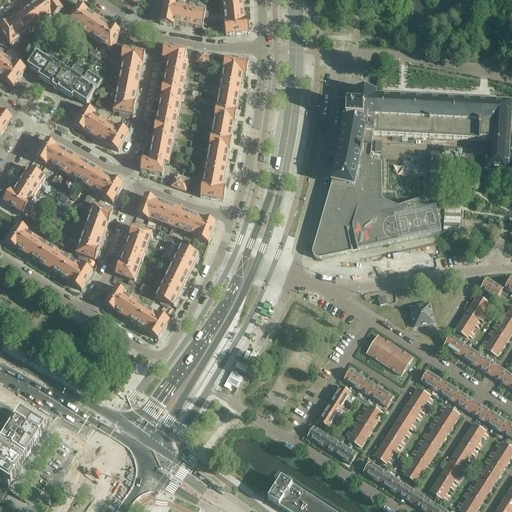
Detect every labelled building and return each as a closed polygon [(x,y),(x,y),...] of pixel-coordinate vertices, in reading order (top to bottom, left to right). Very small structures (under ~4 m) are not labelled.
[(64,11),(59,5),(59,4),(56,1),(56,0),(55,0),(41,0),(41,1),(53,17),(54,19),(64,11)] [(245,21),(243,0),(242,0),(224,0),(223,1),(224,16),(225,16),(226,17),(227,22),(245,21)] [(53,17),(41,1),(30,8),(41,23),(47,18),(49,20),(53,17)] [(174,28),(175,25),(178,8),(178,5),(164,2),(160,25),(174,28)] [(205,19),(205,16),(206,13),(201,12),(199,10),(200,9),(185,6),(185,7),(183,9),(178,8),(175,25),(202,30),(203,25),(204,22),(205,19)] [(79,29),(89,13),(78,7),(68,24),(71,26),(72,24),(79,29)] [(41,23),(30,8),(20,16),(32,32),(36,30),(34,27),(41,23)] [(89,37),(100,20),(89,13),(79,29),(86,33),(85,35),(89,37)] [(32,32),(20,16),(9,24),(20,38),(26,33),(28,35),(32,32)] [(101,42),(111,27),(100,20),(89,37),(93,40),(94,38),(101,42)] [(245,21),(227,22),(225,23),(226,37),(249,35),(248,20),(245,21)] [(20,38),(9,24),(0,30),(0,32),(1,35),(4,38),(8,43),(11,48),(15,45),(13,43),(20,38)] [(111,51),(122,34),(111,27),(101,42),(108,47),(107,49),(111,51)] [(184,64),(187,51),(178,50),(173,49),(165,47),(162,60),(168,61),(184,64)] [(33,61),(28,69),(41,77),(39,79),(53,88),(53,90),(57,92),(59,92),(73,101),(74,98),(87,106),(92,99),(98,89),(103,82),(91,75),(89,73),(87,75),(74,66),(70,73),(51,61),(54,56),(41,48),(37,55),(33,61)] [(143,67),(145,54),(138,53),(138,52),(133,51),(124,50),(121,62),(123,63),(143,67)] [(212,66),(213,59),(214,57),(198,54),(196,63),(200,64),(209,66),(212,66)] [(0,79),(3,82),(13,68),(6,63),(8,61),(4,58),(0,63),(0,79)] [(246,77),(248,66),(249,63),(226,59),(223,73),(226,73),(243,77),(246,77)] [(188,64),(184,64),(168,61),(166,73),(183,77),(184,69),(187,69),(188,64)] [(141,79),(143,67),(123,63),(123,66),(125,67),(123,76),(141,79)] [(14,89),(26,71),(16,64),(13,68),(3,82),(14,89)] [(208,69),(209,66),(200,64),(199,68),(206,69),(205,72),(210,73),(210,70),(208,69)] [(180,89),(182,81),(185,82),(186,77),(183,77),(166,73),(164,86),(180,89)] [(238,105),(242,84),(243,77),(226,73),(225,79),(223,81),(222,80),(220,94),(222,96),(221,102),(238,105)] [(138,92),(141,79),(123,76),(122,84),(119,84),(119,88),(138,92)] [(178,102),(180,94),(182,94),(183,90),(180,89),(164,86),(161,98),(178,102)] [(136,104),(138,92),(119,88),(118,92),(120,92),(119,100),(136,104)] [(442,235),(436,210),(430,180),(430,178),(422,180),(425,191),(425,192),(425,193),(425,194),(424,195),(424,196),(424,197),(423,197),(422,198),(421,199),(399,208),(398,208),(385,202),(384,202),(383,201),(383,200),(383,199),(382,199),(382,163),(380,163),(380,156),(372,156),(373,136),(487,142),(486,173),(511,174),(511,153),(509,153),(511,105),(376,98),(376,93),(354,92),(353,109),(347,109),(346,121),(344,121),(341,138),(339,153),(336,169),(333,182),(313,252),(313,253),(313,254),(313,255),(313,256),(313,257),(314,258),(315,259),(316,260),(318,260),(319,260),(320,260),(352,254),(347,231),(353,230),(358,252),(442,235)] [(176,115),(177,106),(180,107),(181,102),(178,102),(161,98),(159,111),(176,115)] [(133,117),(136,104),(119,100),(117,108),(115,108),(114,113),(119,114),(125,115),(130,116),(133,117)] [(233,133),(237,112),(238,105),(221,102),(220,107),(218,108),(217,108),(214,124),(215,124),(216,126),(216,130),(233,133)] [(86,134),(94,119),(97,115),(85,109),(81,116),(78,120),(79,120),(74,128),(86,134)] [(173,127),(175,118),(178,119),(178,115),(176,115),(159,111),(156,124),(173,127)] [(8,127),(13,120),(3,113),(0,116),(0,138),(5,131),(8,127)] [(97,140),(107,123),(102,121),(101,123),(94,119),(86,134),(97,140)] [(108,147),(116,132),(109,128),(111,125),(107,123),(97,140),(108,147)] [(171,140),(172,131),(175,131),(176,128),(173,127),(156,124),(154,136),(171,140)] [(125,141),(129,134),(119,128),(116,132),(108,147),(118,153),(123,146),(126,142),(125,141)] [(228,161),(232,140),(233,133),(216,130),(215,136),(213,137),(212,137),(209,150),(210,150),(212,152),(211,158),(228,161)] [(168,152),(170,144),(173,144),(173,140),(171,140),(154,136),(151,149),(168,152)] [(46,167),(47,165),(57,148),(47,141),(42,149),(40,153),(36,161),(46,167)] [(60,169),(69,154),(57,148),(47,165),(51,168),(53,165),(60,169)] [(167,159),(168,152),(151,149),(149,161),(165,164),(169,165),(170,160),(167,159)] [(443,156),(432,156),(430,176),(473,178),(474,159),(462,158),(463,152),(444,151),(443,156)] [(69,178),(80,161),(69,154),(60,169),(67,174),(66,176),(69,178)] [(404,156),(404,172),(423,173),(424,157),(404,156)] [(223,188),(227,168),(228,161),(211,158),(210,163),(208,165),(207,165),(205,177),(206,179),(205,185),(223,189),(223,188)] [(165,164),(149,161),(143,160),(141,173),(162,177),(165,164)] [(82,182),(90,167),(80,161),(69,178),(73,180),(74,178),(82,182)] [(92,191),(102,173),(90,167),(82,182),(89,186),(87,189),(92,191)] [(43,186),(42,186),(41,183),(44,179),(40,176),(35,173),(29,169),(14,193),(29,203),(32,197),(34,197),(35,198),(43,186)] [(104,195),(113,180),(102,173),(92,191),(96,193),(97,191),(104,195)] [(181,181),(177,180),(174,178),(171,188),(186,194),(189,184),(185,183),(181,181)] [(120,194),(124,186),(113,180),(104,195),(102,199),(113,205),(117,198),(120,194)] [(224,203),(226,189),(223,188),(223,189),(205,185),(203,185),(201,199),(224,203)] [(74,195),(79,188),(75,186),(71,193),(72,194),(74,195)] [(31,204),(29,203),(14,193),(11,192),(4,204),(23,216),(31,204)] [(78,198),(74,195),(72,194),(69,199),(76,203),(78,198)] [(149,221),(157,202),(145,197),(142,205),(140,210),(137,218),(149,222),(149,221)] [(162,224),(168,206),(157,202),(149,221),(154,222),(155,221),(162,224)] [(173,230),(180,211),(168,206),(162,224),(169,227),(169,228),(173,230)] [(108,226),(113,214),(99,209),(94,207),(92,212),(94,212),(92,220),(108,226)] [(460,232),(461,210),(444,209),(443,231),(460,232)] [(185,233),(192,215),(180,211),(173,230),(177,231),(178,230),(185,233)] [(197,239),(204,220),(192,215),(185,233),(192,235),(192,237),(197,239)] [(104,238),(108,226),(92,220),(89,228),(86,227),(85,231),(104,238)] [(213,233),(216,225),(204,220),(197,239),(197,241),(209,245),(212,237),(213,233)] [(17,251),(26,236),(29,232),(18,225),(14,233),(13,232),(11,237),(6,244),(17,251)] [(146,232),(141,231),(133,228),(129,240),(146,246),(149,239),(151,240),(153,235),(151,234),(146,232)] [(99,251),(104,238),(85,231),(83,236),(86,237),(83,245),(99,251)] [(27,258),(39,240),(35,238),(33,240),(26,236),(17,251),(27,258)] [(38,264),(48,249),(41,245),(42,243),(39,240),(27,258),(38,264)] [(143,254),(146,246),(129,240),(125,252),(144,259),(146,255),(143,254)] [(95,262),(99,251),(83,245),(80,252),(78,252),(76,255),(80,257),(84,258),(89,260),(95,262)] [(49,271),(60,254),(56,252),(55,254),(48,249),(38,264),(49,271)] [(187,283),(196,264),(199,257),(196,255),(192,253),(187,251),(184,249),(181,254),(179,255),(178,254),(174,262),(172,267),(173,268),(173,270),(171,275),(187,283)] [(143,263),(144,259),(125,252),(120,264),(137,270),(140,263),(143,263)] [(60,278),(69,263),(63,259),(64,257),(60,254),(49,271),(60,278)] [(71,285),(82,268),(78,265),(76,267),(69,263),(60,278),(71,285)] [(134,278),(137,270),(120,264),(116,276),(129,281),(134,283),(135,284),(137,279),(134,278)] [(89,281),(93,273),(83,267),(82,268),(71,285),(82,292),(86,285),(89,281)] [(174,308),(183,289),(187,283),(171,275),(169,279),(167,280),(166,280),(163,284),(159,293),(160,294),(161,296),(158,300),(162,302),(166,304),(170,306),(174,308)] [(489,295),(495,285),(488,280),(481,291),(489,295)] [(496,300),(503,290),(495,285),(489,295),(496,300)] [(115,314),(125,298),(127,295),(116,288),(112,295),(109,299),(104,307),(115,314)] [(489,313),(492,309),(488,307),(489,305),(477,297),(466,314),(479,322),(480,321),(483,323),(485,319),(482,317),(486,310),(489,313)] [(126,320),(137,303),(133,301),(132,303),(125,298),(115,314),(126,320)] [(387,305),(385,298),(379,300),(380,307),(387,305)] [(137,327),(146,312),(140,308),(141,306),(137,303),(126,320),(137,327)] [(434,324),(430,305),(410,309),(415,329),(434,324)] [(511,329),(511,308),(505,318),(502,316),(500,319),(503,321),(502,323),(511,329)] [(147,334),(158,317),(154,314),(153,316),(146,312),(137,327),(147,334)] [(479,330),(481,326),(478,324),(479,322),(466,314),(455,331),(468,339),(469,337),(472,340),(474,336),(471,334),(475,327),(479,330)] [(165,329),(170,322),(159,315),(158,317),(147,334),(158,341),(163,334),(166,330),(165,329)] [(508,341),(511,334),(511,329),(502,323),(499,328),(495,326),(493,329),(497,331),(495,333),(508,341)] [(502,351),(508,341),(495,333),(494,335),(491,333),(489,336),(492,338),(491,340),(499,344),(496,348),(502,351)] [(412,360),(398,351),(378,338),(368,355),(401,377),(412,360)] [(453,353),(459,343),(451,338),(444,348),(453,353)] [(502,351),(496,348),(499,344),(491,340),(488,345),(485,343),(482,346),(486,348),(485,350),(497,358),(502,351)] [(461,359),(468,348),(459,343),(453,353),(461,359)] [(470,364),(476,354),(468,348),(461,359),(470,364)] [(478,369),(484,359),(476,354),(470,364),(478,369)] [(488,376),(495,365),(484,359),(478,369),(488,376)] [(498,383),(504,372),(500,369),(495,365),(488,376),(493,379),(498,383)] [(353,387),(360,377),(351,372),(345,382),(353,387)] [(508,389),(511,383),(511,376),(504,372),(498,383),(508,389)] [(430,389),(437,379),(428,373),(422,383),(430,389)] [(362,393),(368,382),(360,377),(353,387),(362,393)] [(439,394),(445,384),(437,379),(430,389),(439,394)] [(370,398),(376,388),(368,382),(362,393),(370,398)] [(447,399),(453,389),(445,384),(439,394),(447,399)] [(345,403),(351,395),(340,388),(335,397),(345,403)] [(379,403),(385,393),(376,388),(370,398),(379,403)] [(456,405),(462,395),(453,389),(447,399),(456,405)] [(429,400),(430,398),(418,390),(413,397),(418,400),(416,403),(424,408),(427,403),(430,405),(432,402),(429,400)] [(291,412),(300,394),(295,391),(286,409),(291,412)] [(387,409),(393,398),(385,393),(379,403),(387,409)] [(466,411),(472,401),(462,395),(456,405),(466,411)] [(340,412),(345,403),(335,397),(330,405),(340,412)] [(424,408),(416,403),(418,400),(413,397),(407,407),(419,415),(421,413),(424,415),(426,412),(423,410),(424,408)] [(482,407),(472,401),(466,411),(475,417),(482,407)] [(334,420),(340,412),(330,405),(324,414),(334,420)] [(43,435),(25,423),(23,422),(22,422),(2,409),(2,408),(0,407),(0,503),(8,490),(17,476),(18,477),(19,474),(20,472),(32,453),(33,451),(33,452),(35,449),(43,435)] [(383,415),(370,407),(369,409),(366,407),(363,410),(367,412),(363,417),(371,422),(373,418),(379,422),(383,415)] [(420,422),(422,419),(418,417),(419,415),(407,407),(396,424),(409,432),(410,430),(413,432),(415,429),(412,427),(416,420),(420,422)] [(486,424),(492,414),(482,407),(475,417),(486,424)] [(449,434),(460,417),(447,409),(446,410),(443,408),(441,412),(444,414),(440,421),(436,418),(434,422),(437,424),(436,426),(449,434)] [(329,429),(334,420),(324,414),(319,422),(329,429)] [(494,430),(501,420),(492,414),(486,424),(494,430)] [(372,432),(379,422),(373,418),(371,422),(363,417),(362,419),(359,417),(357,420),(360,422),(359,424),(372,432)] [(503,435),(509,425),(501,420),(494,430),(503,435)] [(372,432),(359,424),(358,426),(355,423),(353,427),(356,429),(355,431),(367,439),(372,432)] [(408,433),(409,432),(396,424),(392,431),(397,434),(395,437),(402,442),(405,437),(409,439),(411,436),(408,433)] [(443,444),(449,434),(436,426),(435,427),(432,425),(430,429),(433,431),(432,432),(440,437),(437,440),(443,444)] [(485,435),(486,434),(473,425),(469,433),(474,436),(472,439),(479,444),(483,439),(486,441),(488,437),(485,435)] [(511,440),(511,439),(511,426),(509,425),(503,435),(511,440)] [(317,444),(323,434),(315,429),(308,439),(317,444)] [(361,449),(367,439),(355,431),(352,436),(348,434),(346,437),(349,439),(348,441),(361,449)] [(402,442),(395,437),(397,434),(392,431),(385,441),(398,449),(399,447),(402,449),(405,446),(401,444),(402,442)] [(443,444),(437,440),(440,437),(432,432),(429,437),(426,435),(423,439),(427,441),(426,443),(438,451),(443,444)] [(479,444),(472,439),(474,436),(469,433),(462,442),(475,450),(476,449),(479,451),(482,447),(478,445),(479,444)] [(325,450),(331,440),(323,434),(317,444),(325,450)] [(333,455),(340,445),(331,440),(325,450),(333,455)] [(398,456),(400,452),(397,450),(398,449),(385,441),(375,458),(387,466),(388,464),(392,466),(394,463),(390,460),(395,454),(398,456)] [(438,451),(426,443),(425,444),(421,442),(419,446),(422,448),(421,450),(434,458),(438,451)] [(475,450),(462,442),(456,452),(461,456),(463,452),(471,457),(472,456),(475,458),(477,454),(474,452),(475,450)] [(505,469),(511,457),(511,450),(503,444),(502,446),(498,444),(496,447),(499,449),(495,456),(492,454),(490,457),(493,460),(492,461),(505,469)] [(342,460),(348,450),(340,445),(333,455),(342,460)] [(350,466),(357,456),(348,450),(342,460),(350,466)] [(427,468),(434,458),(421,450),(418,454),(415,452),(413,456),(416,458),(415,459),(427,468)] [(468,462),(471,457),(463,452),(461,456),(456,452),(452,459),(464,467),(465,466),(469,468),(471,464),(468,462)] [(417,484),(427,468),(415,459),(414,461),(410,459),(408,462),(412,465),(407,471),(404,469),(402,473),(405,475),(404,476),(417,484)] [(464,475),(467,471),(463,469),(464,467),(452,459),(441,476),(454,484),(455,483),(458,485),(460,481),(457,479),(461,472),(464,475)] [(494,486),(504,471),(505,469),(492,461),(491,463),(488,461),(485,464),(489,466),(484,473),(481,471),(479,474),(482,476),(481,478),(494,486)] [(372,480),(379,470),(370,464),(364,474),(372,480)] [(381,485),(387,475),(379,470),(372,480),(381,485)] [(389,490),(396,480),(387,475),(381,485),(389,490)] [(454,484),(441,476),(434,487),(439,490),(442,487),(449,491),(450,489),(454,491),(456,488),(453,486),(454,484)] [(483,503),(494,486),(481,478),(480,480),(477,478),(475,481),(478,483),(474,490),(470,488),(468,491),(471,493),(470,495),(483,503)] [(398,496),(404,486),(396,480),(389,490),(398,496)] [(278,508),(292,487),(281,481),(268,501),(278,508)] [(406,501),(412,491),(404,486),(398,496),(406,501)] [(284,511),(290,511),(302,494),(292,487),(278,508),(284,511)] [(446,496),(449,491),(442,487),(439,490),(434,487),(430,493),(443,501),(444,499),(447,502),(449,498),(446,496)] [(420,510),(426,500),(419,495),(412,491),(406,501),(413,506),(420,510)] [(304,511),(312,500),(302,494),(290,511),(304,511)] [(459,511),(477,511),(482,505),(483,503),(470,495),(469,497),(466,495),(464,498),(467,500),(463,507),(460,505),(457,508),(461,510),(460,511),(459,511)] [(511,500),(506,496),(500,507),(505,510),(507,507),(511,509),(511,500)] [(318,511),(322,507),(312,500),(304,511),(318,511)] [(422,511),(430,511),(435,505),(426,500),(420,510),(422,511)]
